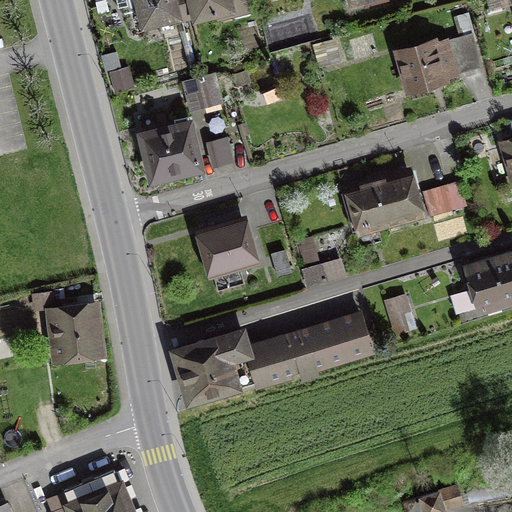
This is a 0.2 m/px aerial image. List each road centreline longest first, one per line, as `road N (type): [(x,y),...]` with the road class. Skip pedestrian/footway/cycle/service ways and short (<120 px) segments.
road 1 (residential): [(114,219),(511,104)]
road 2 (secondary): [(55,0),(114,219)]
road 3 (secondary): [(114,219),(151,423)]
road 4 (residential): [(151,423),(0,476)]
